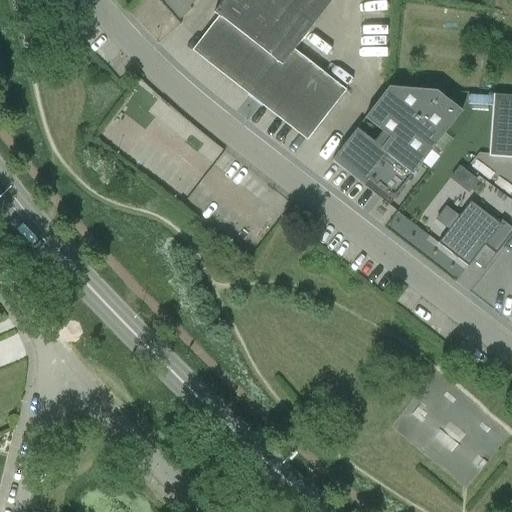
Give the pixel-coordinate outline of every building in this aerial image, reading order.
[(157,0),(179,25),(180,24),(178,22),(191,10),(189,7),(196,0),(157,0)] [(343,90),(293,51),(332,0),(222,0),(213,12),(220,17),(195,50),(250,93),(262,103),(298,130),(306,137),(343,90)] [(461,110),(436,91),(388,87),(364,118),(382,132),(374,142),(356,128),(331,160),(388,204),(461,110)] [(488,156),(511,157),(511,95),(493,94),(488,156)] [(447,180),(473,190),(479,172),(454,163),(447,180)] [(467,266),(484,245),(495,254),(511,232),(511,230),(501,222),(498,225),(470,203),(438,243),(467,266)] [(398,210),(389,222),(425,251),(435,240),(398,210)]
